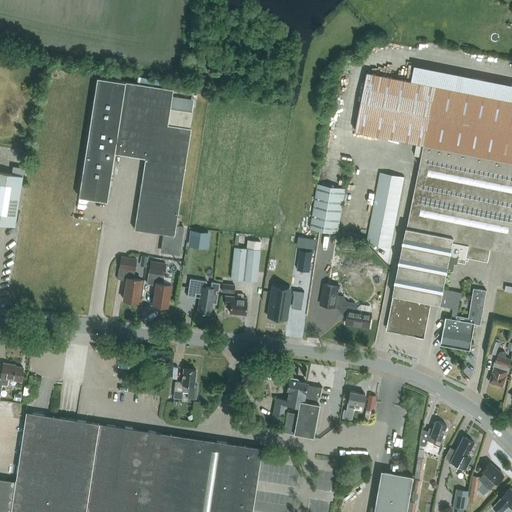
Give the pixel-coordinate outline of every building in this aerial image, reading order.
[(395,294),(388,328),(424,335),(431,301),(441,303),(444,289),(448,268),(453,269),(455,261),(466,263),(467,256),(488,261),(491,248),(511,252),(511,100),(436,85),(368,72),(356,131),(424,144),(394,294),(395,294)] [(194,99),(172,95),(173,89),(97,77),(79,196),(107,200),(114,153),(145,158),(134,229),(167,233),(166,241),(164,240),(162,251),(179,254),(183,226),(176,225),(191,128),(189,128),(192,111),(194,99)] [(0,223),(14,225),(23,167),(13,165),(11,173),(0,171),(0,223)] [(367,243),(391,247),(405,176),(381,172),(367,243)] [(346,187),(318,183),(311,228),(338,232),(346,187)] [(208,232),(192,231),(191,243),(197,244),(197,240),(207,241),(208,232)] [(231,278),(257,281),(260,249),(234,246),(231,278)] [(301,249),(298,269),(310,271),(313,251),(301,249)] [(119,267),(117,278),(126,280),(123,299),(138,301),(141,280),(133,278),(136,259),(121,256),(120,267),(119,267)] [(153,304),(167,306),(171,284),(162,283),(164,274),(165,263),(151,261),(149,272),(148,272),(147,283),(156,284),(153,304)] [(216,303),(218,292),(216,292),(216,291),(218,291),(220,282),(211,281),(210,287),(206,286),(207,280),(190,278),(187,295),(195,296),(196,292),(201,293),(198,307),(203,308),(202,311),(210,313),(211,302),(216,303)] [(234,284),(223,283),(222,291),(233,292),(234,284)] [(347,318),(347,323),(370,327),(371,320),(377,322),(379,309),(372,308),(371,312),(358,310),(358,307),(355,303),(347,301),(343,296),(336,295),(337,286),(324,283),(321,304),(336,307),(337,306),(338,306),(345,317),(347,318)] [(445,328),(442,343),(470,348),(474,323),(481,324),(488,290),(476,288),(470,317),(458,315),(459,309),(454,308),(452,318),(447,317),(445,328)] [(462,292),(444,289),(441,303),(440,306),(454,308),(459,309),(462,292)] [(271,291),(267,316),(286,319),(290,294),(271,291)] [(230,304),(229,312),(245,314),(247,297),(243,297),(243,294),(237,293),(237,296),(225,295),(224,303),(225,303),(230,304)] [(496,354),(501,342),(494,339),(490,352),(496,354)] [(494,366),(495,367),(490,382),(503,386),(511,361),(511,358),(506,357),(507,355),(506,353),(505,352),(503,351),(500,352),(499,353),(499,354),(498,354),(496,361),(495,361),(494,366)] [(8,385),(9,378),(21,380),(23,367),(12,365),(12,364),(3,362),(1,374),(0,373),(0,393),(2,384),(8,385)] [(196,399),(197,385),(194,385),(196,369),(183,368),(182,382),(175,381),(174,390),(174,391),(174,397),(182,398),(183,392),(188,392),(187,398),(196,399)] [(276,424),(282,425),(283,416),(284,416),(287,404),(298,406),(297,413),(287,410),(282,431),(315,437),(315,436),(314,436),(315,429),(314,429),(318,405),(319,405),(319,404),(316,403),(318,396),(319,396),(319,397),(320,397),(322,386),(321,386),(321,387),(307,384),(307,382),(302,381),(302,379),(295,378),(295,380),(289,379),(287,390),(289,390),(287,400),(276,397),(273,414),(277,415),(276,424)] [(365,393),(350,391),(348,402),(346,410),(347,410),(346,414),(354,416),(355,411),(353,411),(354,403),(363,405),(365,393)] [(376,396),(368,395),(365,410),(373,411),(376,396)] [(405,511),(412,476),(381,470),(373,511),(251,511),(262,447),(123,426),(99,423),(26,411),(16,480),(0,477),(0,511),(405,511)] [(444,422),(439,420),(438,422),(435,420),(432,429),(429,427),(427,431),(422,429),(419,443),(425,446),(427,440),(433,443),(440,446),(442,439),(441,439),(441,438),(442,437),(444,434),(443,433),(444,430),(445,430),(446,427),(446,426),(446,425),(444,424),(444,422)] [(471,457),(467,455),(474,442),(463,436),(450,461),(465,468),(471,457)] [(421,478),(424,458),(422,457),(424,450),(418,449),(414,477),(421,478)] [(480,477),(473,475),(469,495),(476,496),(479,479),(489,489),(495,483),(503,475),(490,462),(482,470),(484,473),(480,477)] [(333,480),(316,477),(315,487),(332,490),(333,480)] [(502,490),(499,494),(499,495),(501,496),(500,497),(492,506),(497,511),(500,511),(505,507),(504,506),(506,503),(511,508),(511,489),(509,487),(505,492),(503,491),(502,490)] [(459,489),(457,501),(466,502),(468,490),(459,489)]
